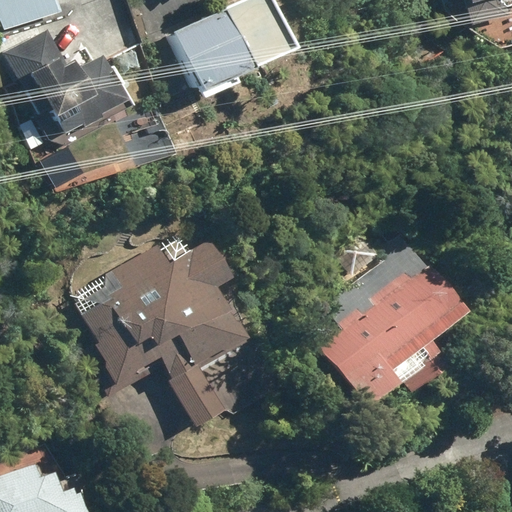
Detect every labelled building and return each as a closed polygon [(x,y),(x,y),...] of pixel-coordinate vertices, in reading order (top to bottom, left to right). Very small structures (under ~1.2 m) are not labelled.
[(0,0),(0,34),(52,18),(46,0),(0,0)] [(248,0),(246,0),(149,42),(176,104),(275,61),(248,0)] [(424,0),(426,4),(440,0),(444,17),(511,0),(510,0),(424,0)] [(43,37),(0,53),(0,66),(25,133),(34,130),(43,154),(101,131),(94,112),(106,108),(90,67),(59,79),(43,37)] [(511,162),(499,166),(511,212),(511,162)] [(364,259),(346,236),(318,257),(336,281),(364,259)] [(61,323),(93,394),(144,368),(179,436),(211,419),(186,371),(235,346),(207,292),(215,288),(194,248),(182,254),(174,238),(67,294),(78,314),(61,323)] [(423,344),(451,321),(403,263),(361,298),(346,280),(301,317),(312,331),(295,345),(348,420),(386,389),(398,403),(442,367),(423,344)] [(25,471),(0,478),(0,511),(57,511),(54,496),(33,501),(25,471)]
